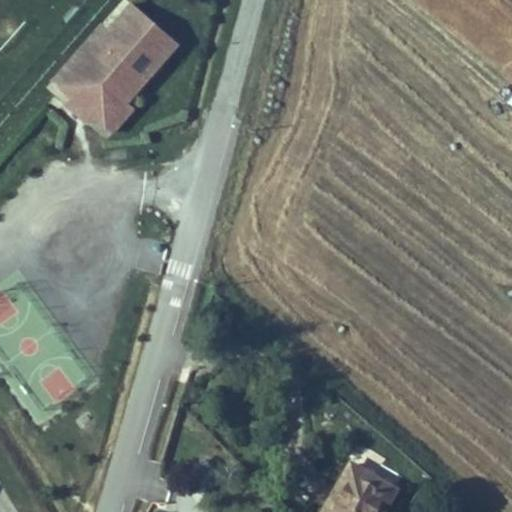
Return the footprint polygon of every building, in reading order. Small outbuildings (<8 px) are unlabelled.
[(125,102),(177,43),(131,3),(108,30),(59,86),(71,96),(93,115),(105,126),(125,102)] [(59,86),(108,30),(101,24),(52,80),(59,86)] [(93,115),(71,96),(65,103),(87,122),(93,115)] [(112,132),(132,109),(125,102),(105,126),(112,132)] [(352,419),(337,441),(346,446),(329,478),(363,497),(394,444),(352,419)] [(337,441),(319,472),(329,478),(346,446),(337,441)] [(221,497),(209,509),(211,511),(282,511),(292,502),(260,472),(230,505),(221,497)]
